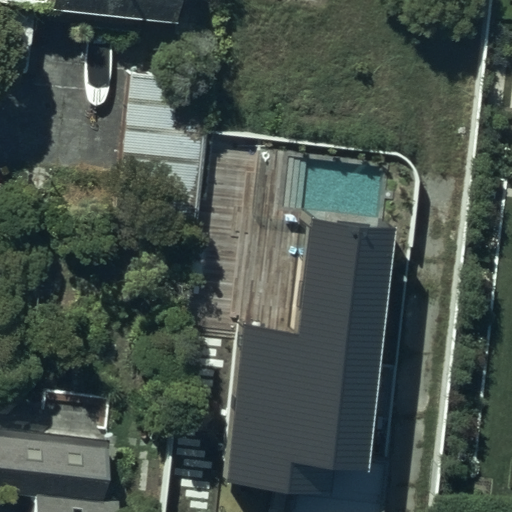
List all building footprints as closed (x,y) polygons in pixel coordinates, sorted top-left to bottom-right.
[(171,0),(0,0),(0,2),(169,20),(171,0)] [(205,84),(125,76),(110,210),(190,219),(205,84)] [(511,361),(470,357),(456,490),(510,496),(510,489),(511,489),(511,361)] [(273,425),(239,422),(228,502),(262,507),(273,425)] [(104,451),(0,439),(0,492),(39,497),(37,511),(110,511),(111,510),(97,509),(104,451)] [(369,511),(374,457),(292,449),(282,511),(369,511)]
